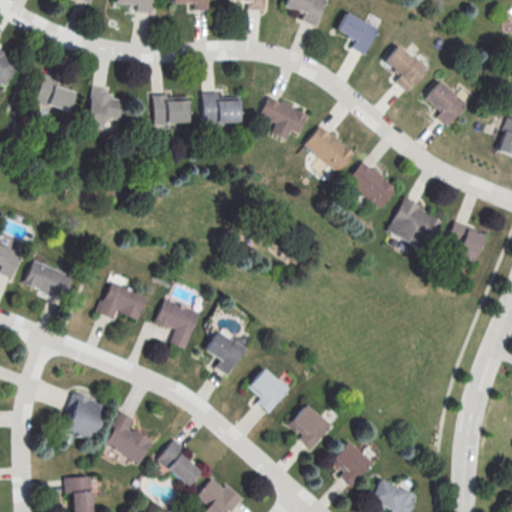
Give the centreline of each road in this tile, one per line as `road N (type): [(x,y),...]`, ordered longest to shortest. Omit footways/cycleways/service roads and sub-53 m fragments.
road 1 (residential): [(0,1),(65,37),(120,50),(232,48),(281,56),(327,78),(418,153),(511,197)]
road 2 (residential): [(0,316),(181,394),(316,511)]
road 3 (residential): [(511,299),(476,397),(461,511)]
road 4 (residential): [(44,334),(20,411),(22,511)]
